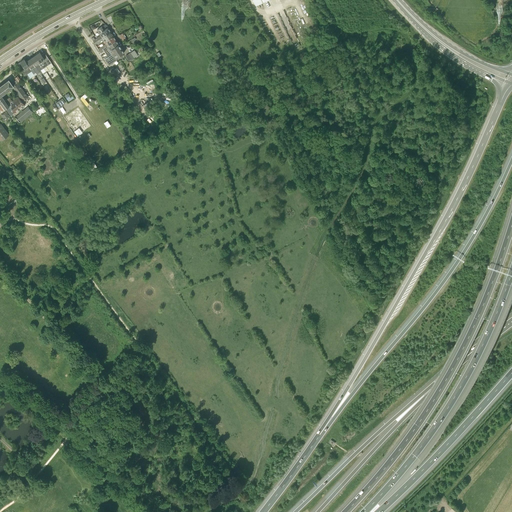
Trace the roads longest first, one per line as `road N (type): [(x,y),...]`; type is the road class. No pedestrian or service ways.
road 1 (trunk): [(508,82),(450,209),(310,448)]
road 2 (trunk): [(511,160),(445,279),(310,448)]
road 3 (motorway): [(511,222),(447,378),(345,511)]
road 4 (motorway): [(366,511),(457,392),(511,273)]
road 5 (motorway): [(504,326),(295,511)]
road 6 (motorway): [(504,326),(318,511)]
road 7 (motorway): [(378,511),(511,373)]
road 8 (tertiary): [(0,61),(107,0)]
road 9 (track): [(91,281),(52,227),(12,218),(0,225)]
